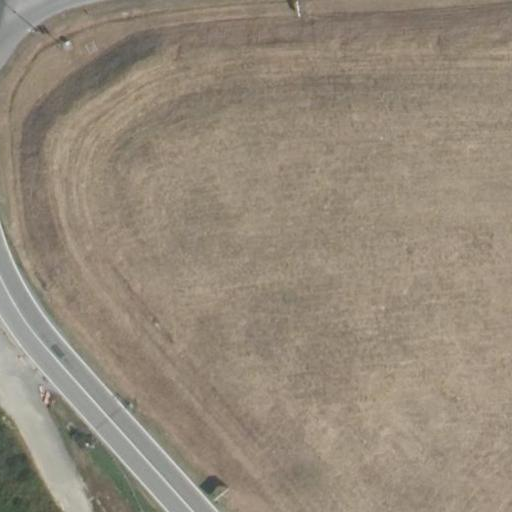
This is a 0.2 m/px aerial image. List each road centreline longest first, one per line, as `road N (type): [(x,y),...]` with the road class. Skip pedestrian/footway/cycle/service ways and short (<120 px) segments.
road 1 (unclassified): [(0,274),(37,337),(190,511)]
road 2 (track): [(79,511),(0,356)]
